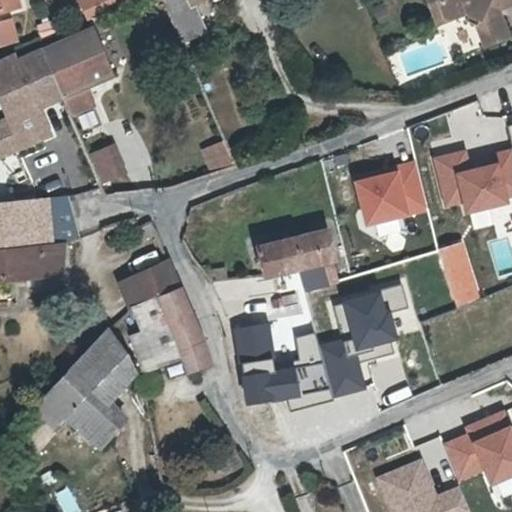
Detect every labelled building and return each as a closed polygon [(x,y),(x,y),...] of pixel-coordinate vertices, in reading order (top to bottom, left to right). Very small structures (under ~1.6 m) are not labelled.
[(0,0),(0,13),(13,10),(10,0),(0,0)] [(91,17),(83,0),(78,0),(73,2),(81,22),(91,17)] [(83,0),(91,17),(123,3),(122,0),(83,0)] [(163,0),(177,32),(194,25),(185,0),(163,0)] [(486,46),(507,38),(501,20),(507,18),(504,11),(510,8),(509,5),(511,3),(511,0),(432,0),(438,15),(448,12),(450,15),(456,19),(456,20),(472,14),(483,20),(479,25),(486,46)] [(442,26),(456,20),(456,19),(450,15),(448,12),(438,15),(442,26)] [(0,44),(18,42),(13,16),(0,18),(0,44)] [(511,36),(511,34),(507,18),(501,20),(507,38),(511,36)] [(194,25),(177,32),(179,38),(196,31),(194,25)] [(75,91),(104,79),(86,35),(33,57),(52,101),(61,122),(84,112),(75,91)] [(33,57),(10,67),(7,61),(0,64),(0,117),(2,122),(31,110),(52,101),(33,57)] [(31,110),(2,122),(0,123),(0,155),(42,137),(31,110)] [(105,147),(78,159),(89,185),(116,173),(105,147)] [(231,165),(223,148),(205,156),(212,171),(231,165)] [(466,149),(431,157),(443,211),(461,206),(463,215),(509,204),(507,198),(511,196),(511,156),(511,151),(501,154),(503,161),(470,168),(466,149)] [(397,167),(350,179),(362,228),(429,211),(415,157),(396,162),(397,167)] [(0,209),(0,253),(45,246),(41,204),(0,209)] [(253,246),(258,273),(324,262),(328,261),(322,233),(253,246)] [(475,291),(456,238),(437,243),(455,298),(475,291)] [(55,245),(45,246),(0,253),(0,281),(59,273),(55,245)] [(130,309),(140,303),(175,282),(163,257),(115,283),(130,309)] [(224,276),(222,264),(205,266),(204,258),(194,258),(209,277),(224,276)] [(324,262),(258,273),(262,287),(305,286),(329,281),(324,262)] [(175,282),(140,303),(151,328),(133,337),(145,364),(179,348),(187,367),(205,362),(201,348),(197,333),(175,282)] [(269,322),(235,329),(244,405),(299,395),(296,367),(322,362),(331,399),(365,389),(360,361),(392,351),(389,341),(398,339),(390,314),(408,308),(401,286),(332,303),(342,341),(318,345),(314,333),(295,338),(297,359),(274,364),(269,322)] [(27,413),(51,433),(62,420),(95,448),(121,419),(105,402),(138,368),(125,352),(105,333),(27,413)] [(443,378),(459,373),(453,353),(438,357),(443,378)] [(511,426),(503,406),(464,423),(467,431),(443,441),(460,481),(485,471),(490,483),(511,473),(511,426)] [(422,455),(375,474),(390,511),(467,511),(457,488),(438,496),(422,455)]
